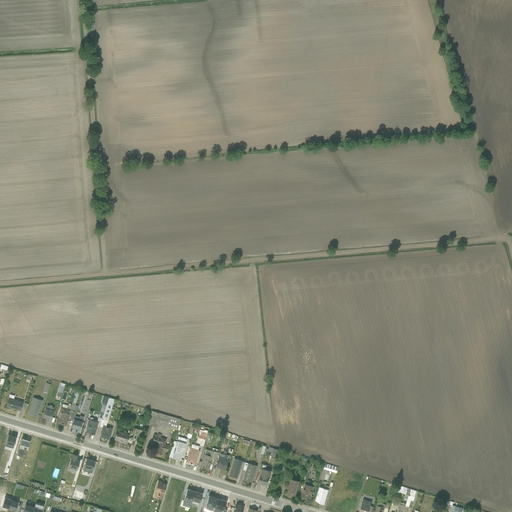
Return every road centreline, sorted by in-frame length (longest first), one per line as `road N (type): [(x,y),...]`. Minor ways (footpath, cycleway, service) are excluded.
road 1 (track): [(103,273),(498,237),(511,253)]
road 2 (tertiary): [(0,418),(293,507)]
road 3 (track): [(103,273),(81,0)]
